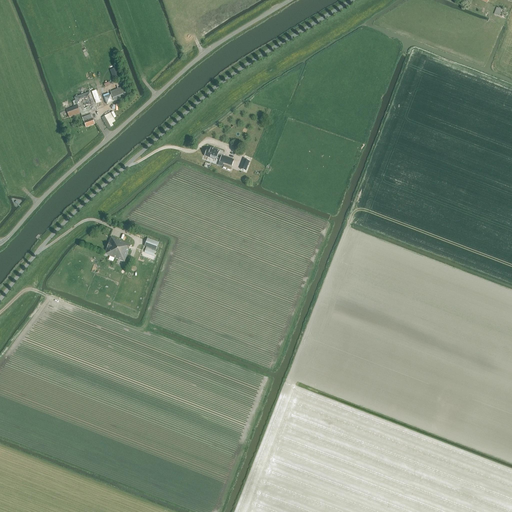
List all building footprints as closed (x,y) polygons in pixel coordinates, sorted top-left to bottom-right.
[(496,8),(494,15),(504,18),(506,12),(496,8)] [(116,68),(110,70),(113,78),(119,76),(116,68)] [(111,92),(114,102),(128,96),(125,87),(111,92)] [(66,110),(69,118),(80,114),(81,115),(96,110),(90,92),(74,98),(77,105),(66,110)] [(108,128),(108,129),(113,126),(112,124),(115,122),(114,120),(111,113),(102,118),(108,128)] [(82,118),(86,128),(94,125),(91,115),(82,118)] [(207,150),(205,156),(216,160),(217,158),(220,160),(222,156),(218,155),(218,154),(220,151),(211,148),(210,151),(207,150)] [(220,160),(219,162),(220,162),(232,166),(234,160),(222,156),(220,160)] [(248,165),(243,163),(240,169),(246,171),(248,165)] [(254,180),(256,175),(245,172),(244,177),(254,180)] [(125,262),(128,253),(131,246),(111,238),(105,255),(125,262)] [(148,238),(145,246),(156,251),(159,242),(148,238)] [(155,251),(146,248),(144,253),(154,256),(155,251)]
